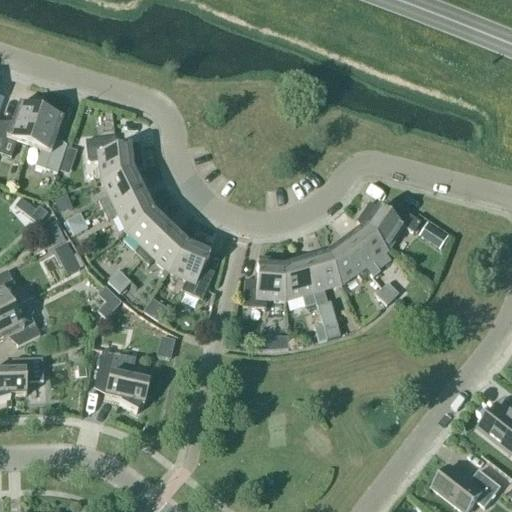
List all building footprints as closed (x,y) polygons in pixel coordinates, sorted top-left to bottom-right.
[(27,150),(43,106),(42,105),(42,106),(24,105),(24,109),(18,107),(10,129),(0,125),(0,157),(10,161),(15,146),(27,150)] [(43,106),(27,150),(40,154),(34,170),(56,177),(66,149),(54,145),(62,122),(56,120),(58,117),(43,107),(43,106)] [(136,174),(141,173),(138,150),(115,153),(114,141),(84,144),(85,157),(86,164),(88,166),(97,165),(99,184),(136,174)] [(146,194),(136,174),(99,184),(107,200),(97,205),(102,215),(146,194)] [(125,237),(156,214),(146,194),(102,215),(106,224),(116,219),(125,237)] [(359,229),(387,255),(403,231),(412,237),(419,226),(394,210),(387,220),(368,207),(355,226),(359,229)] [(140,263),(171,229),(156,214),(125,237),(139,250),(133,256),(140,263)] [(69,232),(83,225),(79,218),(65,224),(69,232)] [(429,220),(419,235),(439,248),(449,232),(429,220)] [(48,254),(65,246),(54,224),(37,233),(48,254)] [(83,225),(69,232),(73,240),(87,233),(83,225)] [(188,244),(187,244),(171,229),(140,263),(147,269),(153,264),(167,277),(188,244)] [(372,266),(387,255),(359,229),(341,242),(363,272),(364,272),(369,278),(371,282),(379,276),(372,266)] [(188,244),(167,277),(184,285),(180,294),(201,304),(213,276),(202,271),(211,250),(190,241),(187,244),(188,244)] [(360,285),(369,278),(364,272),(363,272),(341,242),(323,255),(341,289),(355,278),(360,285)] [(341,289),(323,255),(301,261),(312,298),(315,308),(316,310),(326,307),(323,295),(341,289)] [(280,267),(281,267),(280,263),(257,261),(256,284),(243,284),(242,311),(264,312),(265,304),(284,306),(280,267)] [(315,308),(312,298),(301,261),(281,267),(280,267),(284,306),(302,300),(305,311),(315,308)] [(0,318),(12,312),(2,292),(13,287),(6,275),(0,277),(0,318)] [(112,292),(123,280),(117,275),(106,286),(112,292)] [(123,280),(112,292),(119,298),(129,286),(123,280)] [(380,293),(390,303),(396,297),(386,287),(380,293)] [(384,309),(390,303),(380,293),(374,299),(384,309)] [(12,312),(0,318),(0,344),(11,339),(16,351),(39,339),(29,319),(32,318),(31,301),(12,312)] [(321,329),(325,343),(333,340),(329,326),(321,329)] [(317,345),(325,343),(321,329),(313,331),(317,345)] [(101,355),(94,385),(106,388),(103,401),(119,405),(118,408),(135,417),(140,410),(142,410),(147,387),(129,383),(134,362),(114,358),(114,359),(101,355)] [(0,405),(9,403),(8,400),(25,399),(24,386),(42,385),(41,362),(11,363),(11,376),(0,376),(0,405)] [(511,420),(497,408),(477,433),(511,459),(511,457),(511,420)] [(470,486),(449,470),(431,492),(456,511),(470,511),(475,506),(483,511),(484,511),(501,491),(478,474),(470,486)]
